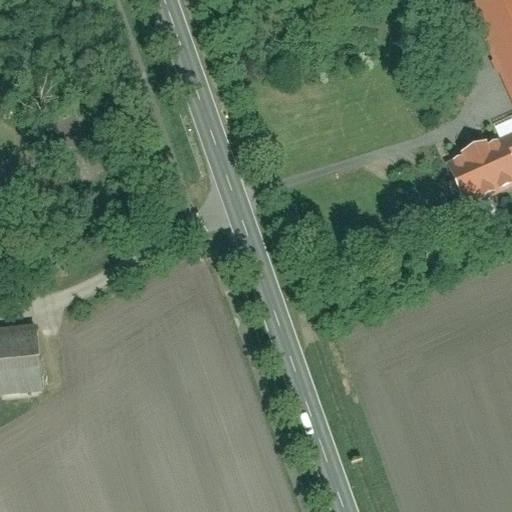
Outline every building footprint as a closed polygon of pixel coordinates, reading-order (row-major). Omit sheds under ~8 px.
[(511,0),(490,0),(473,7),(511,100),(511,0)] [(446,168),(465,218),(511,199),(511,165),(504,145),(446,168)] [(60,169),(30,183),(38,200),(68,187),(60,169)] [(0,236),(9,233),(4,218),(0,219),(0,236)] [(0,337),(0,404),(46,400),(39,333),(0,337)]
